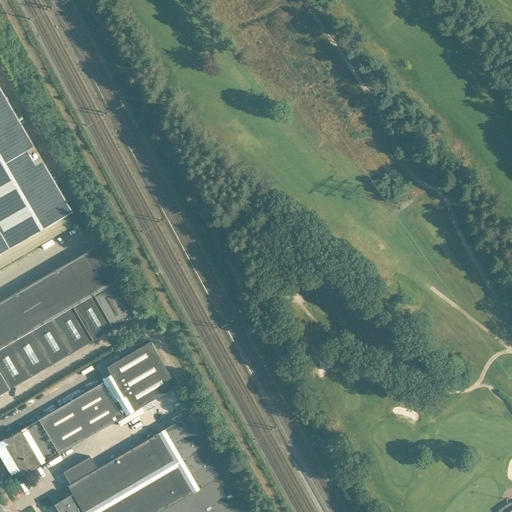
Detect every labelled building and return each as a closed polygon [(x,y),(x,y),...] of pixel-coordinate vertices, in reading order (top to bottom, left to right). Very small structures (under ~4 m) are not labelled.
[(0,88),(0,252),(68,213),(71,211),(32,143),(0,88)] [(0,347),(115,281),(95,247),(0,301),(0,347)] [(0,372),(9,388),(135,316),(115,281),(0,347),(0,372)] [(105,377),(102,378),(103,381),(123,416),(133,410),(176,385),(150,341),(106,366),(110,373),(105,377)] [(0,393),(9,388),(0,372),(0,393)] [(7,443),(5,445),(19,470),(16,471),(17,473),(19,476),(28,471),(59,453),(123,416),(103,381),(61,406),(39,419),(13,434),(5,439),(7,443)] [(97,468),(70,484),(67,485),(72,493),(82,511),(158,511),(227,472),(192,412),(153,435),(97,468)] [(63,471),(70,484),(97,468),(90,456),(63,471)] [(250,511),(228,472),(227,472),(158,511),(250,511)] [(82,511),(72,493),(54,504),(59,511),(82,511)] [(511,501),(499,510),(500,511),(509,511),(511,511),(511,510),(511,501)]
